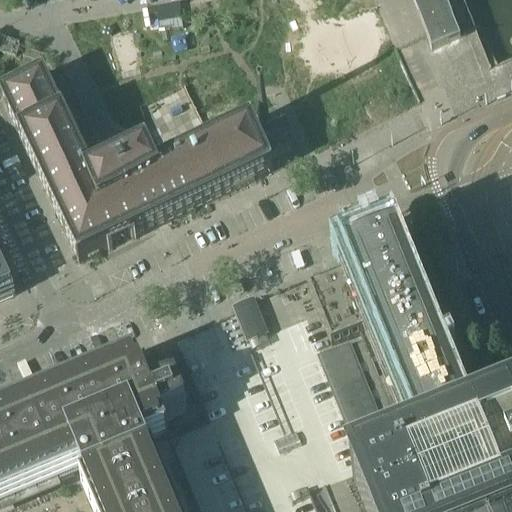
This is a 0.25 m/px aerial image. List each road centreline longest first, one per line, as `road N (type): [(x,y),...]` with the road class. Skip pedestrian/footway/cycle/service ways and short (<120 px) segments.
road 1 (residential): [(60,335),(335,218),(449,192)]
road 2 (secondary): [(449,192),(511,356)]
road 3 (residential): [(60,335),(0,202)]
